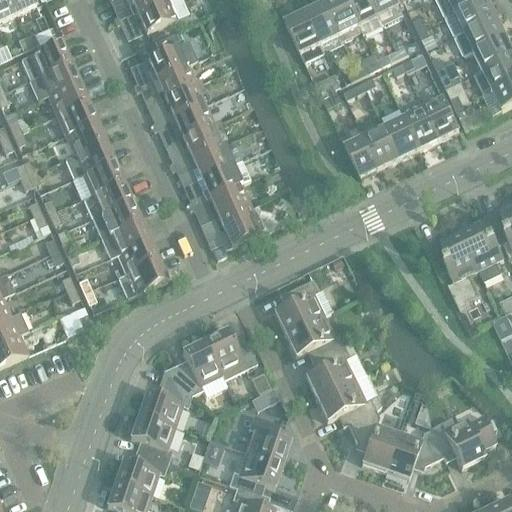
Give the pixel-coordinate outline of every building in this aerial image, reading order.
[(6,0),(0,0),(0,26),(15,19),(6,0)] [(31,0),(6,0),(15,19),(36,10),(31,0)] [(128,0),(137,18),(177,0),(128,0)] [(189,19),(180,0),(177,0),(137,18),(146,38),(189,19)] [(344,0),(339,0),(324,7),(340,40),(342,45),(362,36),(344,0)] [(363,38),(382,28),(368,0),(344,0),(362,36),(363,38)] [(402,19),(393,0),(368,0),(382,28),(402,19)] [(441,0),(437,2),(446,21),(486,2),(485,0),(441,0)] [(446,21),(456,41),(496,21),(486,2),(446,21)] [(324,7),(305,17),(320,49),(340,40),(324,7)] [(131,16),(123,20),(126,27),(135,23),(131,16)] [(324,57),(320,49),(305,17),(284,27),(304,67),(324,57)] [(117,31),(126,27),(123,20),(114,24),(117,31)] [(465,60),(473,57),(473,56),(505,41),(496,21),(456,41),(465,60)] [(412,27),(416,36),(424,32),(420,23),(412,27)] [(429,41),(424,32),(416,36),(421,45),(429,41)] [(161,33),(149,39),(152,47),(165,42),(161,33)] [(157,85),(188,71),(197,67),(188,46),(179,50),(174,38),(151,49),(156,60),(148,64),(157,85)] [(33,39),(26,43),(31,54),(39,51),(33,39)] [(473,56),(473,57),(482,76),(511,61),(511,54),(505,41),(473,56)] [(23,58),(31,54),(26,43),(18,46),(23,58)] [(400,43),(392,47),(396,57),(404,53),(400,43)] [(30,62),(39,82),(70,68),(61,48),(30,62)] [(404,53),(396,57),(400,64),(408,60),(404,53)] [(380,73),(400,64),(396,57),(381,64),(379,59),(374,61),(380,73)] [(353,69),(356,76),(357,75),(361,83),(379,74),(372,60),(353,69)] [(492,95),(511,85),(511,61),(482,76),(483,76),(475,80),(484,99),(492,95)] [(432,66),(435,74),(444,70),(440,62),(432,66)] [(411,66),(402,70),(406,77),(414,73),(411,66)] [(37,106),(47,102),(79,88),(70,68),(39,82),(29,87),(37,106)] [(396,82),(406,77),(402,70),(392,75),(396,82)] [(444,70),(435,74),(440,84),(448,80),(444,70)] [(157,85),(165,105),(197,91),(188,71),(157,85)] [(350,88),(361,83),(357,75),(356,76),(347,80),(350,88)] [(151,83),(142,87),(145,94),(154,90),(151,83)] [(336,84),(317,93),(322,104),(329,101),(324,92),(332,88),(335,95),(340,93),(336,84)] [(371,84),(363,88),(367,96),(375,92),(371,84)] [(511,109),(511,85),(492,95),(501,115),(511,109)] [(136,98),(145,94),(142,87),(133,91),(136,98)] [(47,102),(56,121),(88,107),(79,88),(47,102)] [(324,92),(329,101),(336,97),(335,95),(332,88),(324,92)] [(357,101),(367,96),(363,88),(353,93),(357,101)] [(165,105),(174,124),(206,110),(197,91),(165,105)] [(353,93),(343,98),(347,106),(357,101),(353,93)] [(9,109),(4,97),(0,99),(0,111),(1,113),(9,109)] [(341,107),(336,97),(329,101),(333,110),(341,107)] [(450,104),(454,113),(462,109),(457,100),(450,104)] [(329,101),(322,104),(327,113),(333,110),(329,101)] [(440,105),(439,101),(421,109),(439,146),(458,136),(443,104),(440,105)] [(419,155),(439,146),(421,109),(419,104),(416,105),(415,104),(400,111),(401,112),(398,114),(403,123),(404,123),(419,155)] [(56,121),(65,141),(96,127),(88,107),(56,121)] [(466,119),(462,109),(454,113),(459,122),(466,119)] [(174,124),(183,144),(215,130),(206,110),(174,124)] [(169,123),(160,126),(163,133),(172,129),(169,123)] [(403,123),(384,132),(400,164),(419,155),(404,123),(403,123)] [(8,129),(13,140),(21,137),(16,126),(8,129)] [(154,137),(163,133),(160,126),(151,130),(154,137)] [(65,141),(73,160),(105,146),(96,127),(65,141)] [(183,144),(192,164),(223,150),(215,130),(183,144)] [(0,133),(0,147),(8,144),(3,132),(0,133)] [(384,132),(365,141),(380,174),(400,164),(384,132)] [(26,149),(21,137),(13,140),(18,152),(26,149)] [(360,183),(380,174),(365,141),(345,151),(360,183)] [(13,155),(8,144),(0,147),(5,159),(13,155)] [(72,185),(82,180),(114,166),(105,146),(73,160),(63,165),(72,185)] [(192,164),(201,184),(232,170),(223,150),(192,164)] [(186,162),(178,166),(181,173),(190,170),(186,162)] [(30,166),(23,169),(27,180),(28,180),(36,177),(30,166)] [(82,180),(91,200),(122,186),(114,166),(82,180)] [(172,177),(181,173),(178,166),(169,170),(172,177)] [(242,166),(232,170),(201,184),(210,204),(241,190),(251,186),(242,166)] [(15,173),(20,183),(27,180),(23,169),(15,173)] [(41,189),(36,177),(28,180),(33,192),(41,189)] [(33,192),(28,180),(27,180),(20,183),(25,196),(33,192)] [(91,200),(99,219),(131,206),(122,186),(91,200)] [(210,204),(219,224),(250,210),(241,190),(210,204)] [(204,202),(195,206),(198,213),(207,209),(204,202)] [(43,208),(48,219),(55,215),(51,205),(43,208)] [(91,223),(100,243),(140,225),(131,206),(99,219),(91,223)] [(190,217),(198,213),(195,206),(187,210),(190,217)] [(28,210),(33,222),(42,219),(36,207),(28,210)] [(222,244),(225,248),(221,250),(222,252),(224,255),(262,238),(250,210),(219,224),(227,242),(222,244)] [(499,214),(488,220),(502,249),(507,247),(511,256),(511,215),(502,220),(499,214)] [(61,228),(55,215),(48,219),(53,231),(61,228)] [(47,230),(42,219),(33,222),(38,234),(47,230)] [(479,231),(461,240),(479,277),(484,287),(501,279),(496,268),(503,265),(497,252),(502,249),(488,220),(476,226),(479,231)] [(109,262),(117,259),(148,245),(140,225),(100,243),(109,262)] [(30,240),(7,251),(9,255),(33,244),(30,240)] [(477,300),(468,282),(479,277),(461,240),(442,249),(440,243),(427,250),(441,279),(447,276),(453,288),(447,291),(459,315),(460,315),(459,313),(465,310),(464,308),(479,300),(479,299),(477,300)] [(221,250),(225,248),(222,244),(221,241),(207,247),(210,255),(221,250)] [(44,248),(50,260),(58,256),(53,244),(44,248)] [(60,248),(65,258),(73,255),(68,245),(60,248)] [(117,259),(125,278),(157,264),(148,245),(117,259)] [(226,261),(224,255),(222,252),(212,256),(217,265),(226,261)] [(78,268),(73,255),(65,258),(70,271),(78,268)] [(63,267),(58,256),(50,260),(55,271),(63,267)] [(339,262),(332,266),(336,273),(342,269),(339,262)] [(166,285),(157,264),(125,278),(117,282),(126,302),(166,285)] [(3,280),(0,281),(0,303),(3,303),(11,299),(3,280)] [(61,285),(66,297),(74,293),(69,281),(61,285)] [(272,317),(283,339),(322,320),(312,298),(316,296),(310,284),(278,299),(284,311),(272,317)] [(78,288),(82,297),(90,294),(86,285),(78,288)] [(79,305),(74,293),(66,297),(71,308),(79,305)] [(96,307),(90,294),(82,297),(88,311),(96,307)] [(511,299),(502,305),(508,317),(511,314),(511,299)] [(0,303),(0,326),(11,321),(3,303),(0,303)] [(0,326),(0,348),(19,340),(28,336),(20,318),(11,321),(0,326)] [(83,335),(91,332),(86,320),(78,323),(83,335)] [(332,340),(322,320),(283,339),(294,361),(310,353),(315,363),(349,347),(349,346),(343,349),(337,338),(332,340)] [(511,332),(506,320),(492,327),(500,344),(511,338),(511,332)] [(226,335),(203,346),(220,380),(241,370),(243,375),(256,369),(243,343),(233,349),(226,335)] [(0,371),(27,360),(19,340),(0,348),(0,371)] [(226,392),(220,380),(203,346),(181,357),(188,370),(168,380),(167,381),(190,402),(191,401),(202,395),(205,402),(226,392)] [(304,381),(315,404),(365,379),(349,347),(315,363),(320,373),(304,381)] [(342,418),(347,428),(374,415),(377,412),(380,409),(365,379),(315,404),(326,426),(342,418)] [(187,413),(190,402),(167,381),(160,401),(146,396),(137,421),(174,433),(181,411),(187,413)] [(273,393),(262,399),(268,411),(279,405),(273,393)] [(375,415),(377,412),(374,415),(347,428),(356,448),(367,451),(361,468),(384,476),(399,436),(376,428),(378,422),(375,415)] [(253,436),(245,458),(282,470),(290,446),(276,441),(279,430),(253,420),(248,434),(253,436)] [(167,454),(174,433),(137,421),(129,444),(144,448),(140,460),(167,469),(171,456),(167,454)] [(441,428),(430,434),(443,462),(453,457),(461,473),(484,461),(481,454),(495,447),(491,439),(495,437),(490,427),(486,429),(482,421),(468,428),(465,422),(443,433),(441,428)] [(420,443),(399,436),(384,476),(408,485),(414,468),(424,471),(443,462),(430,434),(422,437),(420,443)] [(192,457),(187,470),(198,474),(203,461),(192,457)] [(228,490),(235,493),(236,492),(255,499),(256,498),(259,488),(273,493),(282,470),(245,458),(238,479),(233,477),(228,490)] [(163,481),(167,469),(140,460),(136,469),(122,464),(114,488),(150,501),(158,479),(163,481)] [(168,472),(165,480),(170,482),(174,481),(176,475),(168,472)] [(146,511),(150,501),(114,488),(106,511),(107,511),(146,511)] [(237,506),(234,511),(260,511),(259,511),(263,501),(256,498),(255,499),(236,492),(235,493),(232,504),(237,506)] [(191,503),(188,511),(192,511),(203,511),(205,508),(191,503)] [(511,511),(507,503),(487,511),(511,511)]
